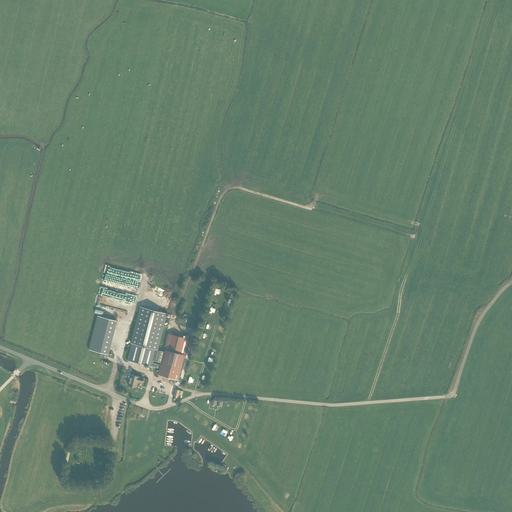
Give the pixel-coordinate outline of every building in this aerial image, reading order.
[(105,274),(102,287),(103,287),(101,295),(119,300),(120,296),(121,297),(122,292),(121,292),(124,279),(105,274)] [(108,355),(117,321),(97,316),(89,350),(108,355)] [(178,380),(179,378),(184,355),(189,339),(168,334),(166,343),(163,352),(156,350),(161,332),(136,326),(127,361),(152,367),(159,368),(158,374),(178,380)] [(138,382),(142,383),(143,379),(139,377),(131,375),(128,386),(136,388),(138,382)] [(130,415),(129,422),(133,423),(134,417),(138,418),(139,410),(131,409),(130,415)]
